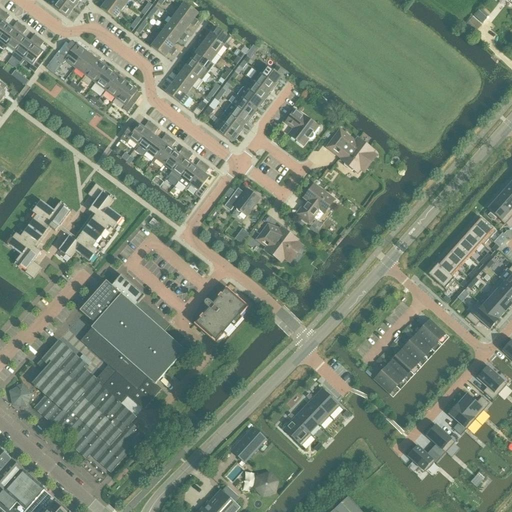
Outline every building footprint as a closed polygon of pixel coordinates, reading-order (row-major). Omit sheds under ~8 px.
[(52,0),(49,5),(67,19),(73,10),(60,0),(52,0)] [(60,0),(73,10),(79,2),(76,0),(60,0)] [(115,20),(121,12),(104,0),(102,0),(101,2),(105,5),(101,9),(115,20)] [(104,0),(121,12),(126,5),(119,0),(104,0)] [(195,19),(199,14),(185,4),(179,11),(197,25),(199,22),(195,19)] [(195,27),(197,25),(179,11),(173,18),(187,29),(191,24),(195,27)] [(487,19),(479,11),(474,16),(483,24),(487,19)] [(0,37),(9,26),(5,24),(10,17),(5,13),(0,19),(0,37)] [(184,34),(187,29),(173,18),(168,26),(186,39),(188,36),(184,34)] [(481,27),(472,19),(464,27),(474,35),(481,27)] [(5,49),(22,26),(17,23),(12,29),(9,26),(0,37),(0,48),(3,51),(5,49)] [(15,53),(26,39),(22,37),(27,30),(22,26),(5,49),(6,50),(8,48),(15,53)] [(184,41),(186,39),(168,26),(163,33),(177,43),(180,39),(184,41)] [(231,47),(226,44),(230,39),(216,28),(210,37),(224,47),(228,51),(231,47)] [(173,48),(177,43),(163,33),(157,40),(175,53),(177,51),(173,48)] [(15,53),(12,57),(21,64),(40,39),(35,36),(30,42),(26,39),(15,53)] [(218,55),(224,47),(210,37),(204,45),(218,55)] [(40,39),(21,64),(22,65),(23,63),(25,61),(31,66),(29,70),(35,74),(43,64),(43,63),(38,60),(43,53),(39,50),(44,43),(40,39)] [(173,56),(175,53),(157,40),(152,47),(166,58),(169,53),(173,56)] [(77,45),(76,46),(71,43),(61,56),(58,61),(63,65),(66,62),(76,69),(87,53),(77,45)] [(211,63),(218,55),(204,45),(197,53),(211,63)] [(57,61),(61,56),(60,55),(58,54),(58,53),(54,59),(51,63),(54,65),(57,61)] [(86,76),(97,60),(87,53),(76,69),(86,76)] [(211,64),(211,63),(197,53),(191,61),(208,74),(214,66),(211,64)] [(96,84),(108,68),(97,60),(86,76),(96,84)] [(202,82),(208,74),(191,61),(185,69),(199,80),(202,82)] [(263,64),(257,72),(261,76),(277,87),(279,84),(279,81),(282,78),(279,76),(283,71),(277,67),(274,72),(268,67),(263,64)] [(106,91),(118,76),(108,68),(96,84),(106,91)] [(193,88),(199,80),(185,69),(179,77),(193,88)] [(257,72),(250,80),(255,84),(269,94),(271,91),(274,91),(277,87),(261,76),(257,72)] [(116,99),(128,83),(118,76),(106,91),(116,99)] [(189,93),(193,88),(179,77),(173,85),(190,99),(192,100),(194,97),(189,93)] [(137,92),(138,91),(128,83),(116,99),(125,106),(123,110),(128,114),(142,96),(137,92)] [(266,98),(269,94),(255,84),(249,92),(264,104),(267,100),(266,98)] [(184,107),(190,99),(173,85),(166,94),(184,107)] [(262,107),(264,104),(249,92),(243,88),(237,96),(257,111),(259,107),(262,107)] [(235,99),(231,104),(237,108),(252,120),(254,116),(254,114),(257,111),(237,96),(235,99)] [(252,120),(236,108),(231,104),(225,112),(230,116),(244,127),(247,124),(249,123),(252,120)] [(196,109),(193,113),(197,117),(201,112),(196,109)] [(305,117),(304,118),(296,111),(286,124),(295,130),(290,137),(303,146),(308,139),(310,140),(312,140),(314,139),(315,137),(314,135),(313,133),(317,127),(305,117)] [(225,112),(223,115),(228,119),(224,124),(240,136),(242,133),(242,130),(244,127),(230,116),(225,112)] [(133,124),(121,139),(122,140),(127,144),(131,141),(137,146),(136,148),(137,149),(154,126),(149,122),(144,129),(140,126),(139,128),(138,128),(138,127),(133,124)] [(237,139),(240,136),(224,124),(218,133),(232,143),(234,140),(237,139)] [(147,153),(158,139),(154,136),(159,129),(154,126),(137,149),(138,150),(139,147),(147,153)] [(358,141),(356,143),(341,132),(329,147),(344,158),(342,161),(345,164),(345,167),(352,172),(355,171),(358,173),(361,170),(364,173),(376,157),(373,154),(374,153),(358,141)] [(154,162),(171,139),(166,135),(161,142),(158,139),(147,153),(154,159),(153,161),(154,162)] [(164,166),(175,152),(171,149),(176,143),(171,139),(154,162),(155,163),(157,160),(164,166)] [(175,152),(164,166),(172,172),(173,173),(189,152),(184,148),(178,155),(175,152)] [(170,174),(169,176),(179,183),(181,179),(192,165),(188,162),(193,156),(189,152),(173,173),(172,172),(170,174)] [(181,179),(179,183),(187,189),(188,188),(206,165),(201,161),(196,168),(192,165),(181,179)] [(206,165),(188,188),(189,189),(191,186),(198,191),(196,196),(201,200),(209,189),(204,185),(210,178),(206,175),(211,169),(206,165)] [(103,194),(105,191),(96,185),(95,186),(88,196),(96,202),(89,211),(96,216),(76,242),(70,237),(60,251),(71,260),(76,253),(89,263),(94,256),(98,251),(94,248),(109,227),(114,230),(122,219),(109,209),(114,202),(103,194)] [(511,187),(510,185),(503,193),(511,201),(511,187)] [(317,221),(323,213),(324,214),(334,201),(315,186),(305,199),(308,202),(298,215),(310,225),(314,219),(317,221)] [(256,195),(254,195),(247,190),(242,197),(236,193),(225,207),(231,212),(234,208),(237,210),(238,212),(239,213),(241,213),(247,217),(261,200),(258,198),(258,196),(256,195)] [(511,201),(503,193),(495,201),(511,216),(511,201)] [(511,216),(495,201),(488,210),(505,225),(511,217),(511,216)] [(60,205),(54,212),(41,202),(33,213),(37,216),(21,238),(17,234),(8,246),(21,256),(16,263),(27,271),(25,273),(34,280),(42,269),(34,263),(41,253),(35,248),(50,228),(56,233),(60,227),(61,227),(71,213),(70,212),(60,205)] [(480,218),(474,226),(489,239),(496,232),(480,218)] [(153,219),(149,224),(155,229),(159,225),(153,219)] [(474,226),(468,232),(483,246),(489,239),(474,226)] [(282,230),(280,232),(268,227),(258,241),(268,248),(266,251),(282,263),(285,259),(290,263),(302,247),(297,243),(298,242),(282,230)] [(468,232),(462,239),(475,251),(481,244),(468,232)] [(462,239),(456,246),(469,258),(475,251),(462,239)] [(456,246),(450,252),(463,264),(469,258),(456,246)] [(450,252),(444,259),(457,271),(463,264),(450,252)] [(438,265),(437,265),(456,281),(452,278),(457,271),(444,259),(438,265)] [(437,265),(428,276),(446,292),(456,281),(437,265)] [(507,269),(499,278),(511,289),(511,266),(509,271),(507,269)] [(136,307),(142,300),(145,297),(136,289),(130,284),(122,276),(112,287),(122,295),(136,307)] [(500,280),(493,288),(511,304),(511,289),(499,278),(498,279),(500,280)] [(81,310),(80,312),(91,322),(92,320),(96,323),(97,324),(122,295),(112,287),(106,282),(99,290),(94,296),(81,310)] [(209,309),(195,325),(217,345),(225,336),(227,338),(244,319),(241,317),(249,308),(227,288),(213,304),(210,302),(209,301),(208,301),(207,301),(207,302),(206,302),(206,303),(205,303),(205,304),(205,305),(205,306),(206,306),(206,307),(209,309)] [(490,292),(486,296),(505,313),(511,305),(511,304),(493,288),(490,292)] [(42,373),(33,383),(38,387),(47,395),(37,408),(44,414),(50,420),(64,432),(68,427),(81,439),(75,446),(89,458),(91,456),(93,454),(99,460),(112,471),(126,456),(143,437),(129,425),(136,417),(122,405),(119,403),(126,395),(128,397),(143,411),(151,402),(159,393),(162,390),(156,385),(167,372),(185,352),(182,349),(179,346),(164,332),(169,326),(170,326),(169,324),(142,300),(136,307),(122,295),(97,324),(96,323),(95,325),(91,329),(92,329),(81,342),(88,348),(108,366),(107,368),(103,373),(96,381),(89,375),(85,371),(82,369),(85,367),(58,343),(57,343),(39,364),(45,370),(42,373)] [(477,302),(477,303),(497,321),(505,313),(486,296),(489,299),(483,307),(477,302)] [(470,313),(466,318),(476,327),(480,322),(485,326),(489,330),(497,321),(477,303),(469,312),(470,313)] [(430,321),(423,328),(437,341),(442,336),(444,338),(446,335),(430,321),(430,320),(429,320),(430,321)] [(437,341),(423,328),(416,336),(416,335),(415,335),(432,350),(434,348),(432,346),(437,341)] [(432,350),(415,335),(415,336),(416,336),(409,343),(423,356),(428,351),(430,353),(432,350)] [(511,341),(502,352),(504,353),(511,360),(511,341)] [(423,356),(409,343),(402,350),(418,365),(420,363),(418,361),(423,356)] [(418,365),(402,350),(401,350),(402,351),(395,358),(409,371),(414,366),(416,367),(418,365)] [(409,371),(395,358),(388,365),(404,380),(406,378),(404,376),(409,371)] [(404,380),(388,365),(387,365),(388,366),(381,373),(395,386),(400,381),(402,382),(404,380)] [(488,368),(478,379),(488,387),(483,392),(493,401),(498,395),(506,386),(507,385),(489,370),(488,368)] [(395,386),(381,373),(374,381),(374,380),(373,381),(374,381),(390,395),(392,393),(390,391),(395,386)] [(28,408),(34,395),(23,386),(11,393),(13,400),(21,407),(28,408)] [(313,399),(312,400),(330,417),(340,406),(322,390),(313,399)] [(311,402),(303,410),(320,427),(330,417),(312,400),(313,399),(309,395),(306,398),(311,402)] [(467,395),(458,405),(475,421),(483,412),(489,405),(482,398),(476,403),(467,395)] [(458,405),(449,415),(450,417),(458,424),(453,430),(461,437),(467,430),(475,421),(458,405)] [(291,414),(288,417),(292,421),(294,419),(311,436),(312,436),(310,434),(312,432),(317,426),(318,425),(320,427),(303,410),(295,418),(291,414)] [(292,421),(284,430),(301,447),(303,445),(311,436),(294,419),(292,421)] [(436,426),(427,437),(434,443),(436,445),(431,450),(441,459),(446,453),(454,444),(455,443),(452,441),(437,428),(436,426)] [(245,464),(267,441),(254,428),(232,452),(245,464)] [(319,444),(314,450),(317,452),(322,447),(319,444)] [(418,447),(408,457),(425,473),(434,463),(436,464),(441,459),(431,450),(427,455),(418,447)] [(0,473),(11,460),(0,450),(0,473)] [(11,460),(0,473),(0,496),(23,471),(23,470),(22,470),(21,469),(11,460)] [(23,471),(0,496),(0,509),(3,511),(4,510),(6,511),(26,511),(45,491),(45,490),(24,472),(23,471)] [(256,477),(253,489),(263,499),(276,495),(278,482),(269,473),(256,477)] [(208,504),(200,511),(234,511),(238,507),(234,503),(239,498),(227,488),(222,493),(212,505),(208,504)] [(45,491),(26,511),(69,511),(61,505),(57,501),(48,492),(47,492),(45,491)] [(361,511),(349,498),(333,511),(361,511)]
